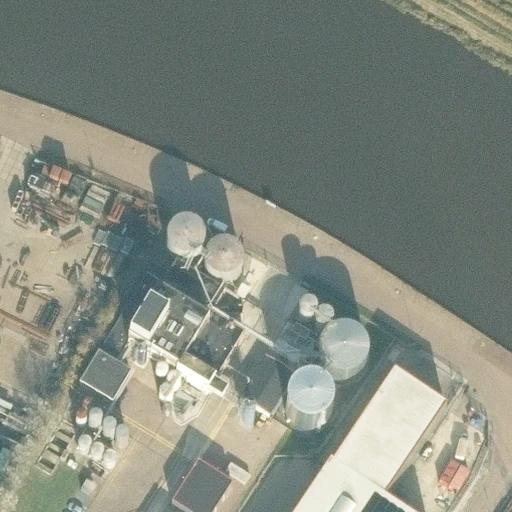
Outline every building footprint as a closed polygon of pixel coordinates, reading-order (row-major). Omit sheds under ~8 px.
[(183,223),(166,251),(193,267),(210,239),(183,223)] [(223,243),(204,272),(232,289),(250,260),(223,243)] [(152,269),(79,389),(112,409),(130,378),(115,368),(129,346),(178,376),(188,382),(186,385),(207,397),(214,387),(214,388),(245,337),(214,318),(226,298),(177,268),(170,280),(152,269)] [(366,363),(366,361),(366,359),(366,357),(366,354),(365,352),(365,350),(364,348),(362,346),(361,344),(360,343),(358,341),(356,340),(355,339),(353,338),(351,337),(348,336),(346,335),(344,335),(342,335),(340,335),(337,335),(335,336),(333,336),(331,337),(329,338),(327,340),(325,341),(324,342),(322,344),(321,346),(320,348),(319,350),(318,352),(317,354),(317,356),(317,358),(317,361),(317,363),(317,365),(318,367),(319,369),(320,371),(321,373),(322,375),(323,377),(325,378),(327,380),(329,381),(331,382),(333,383),(335,384),(337,384),(339,384),(341,384),(344,384),(346,384),(348,384),(350,383),(352,382),(354,381),(356,380),(358,379),(359,377),(361,375),(362,374),(363,372),(364,370),(365,368),(366,366),(366,363)] [(267,420),(293,378),(265,361),(239,403),(267,420)] [(158,383),(159,384),(160,384),(161,384),(162,384),(163,383),(164,383),(165,382),(166,381),(166,380),(166,379),(166,378),(166,377),(166,376),(166,375),(165,374),(164,374),(164,373),(163,373),(162,372),(161,372),(160,372),(159,373),(158,373),(157,373),(156,374),(156,375),(155,376),(155,377),(155,378),(155,379),(155,380),(155,381),(156,381),(156,382),(157,383),(158,383)] [(171,380),(170,380),(169,381),(168,381),(167,382),(166,383),(166,385),(166,386),(166,387),(166,388),(166,389),(167,390),(168,391),(168,392),(169,393),(171,393),(172,393),(173,393),(174,393),(175,393),(176,392),(177,391),(178,391),(179,389),(179,388),(179,387),(179,386),(179,385),(179,384),(178,383),(178,382),(177,381),(176,380),(174,380),(173,380),(172,379),(171,380)] [(395,380),(334,471),(386,507),(448,416),(395,380)] [(158,389),(158,388),(157,387),(156,386),(155,385),(154,385),(153,385),(152,385),(151,385),(150,386),(149,386),(149,387),(148,388),(148,389),(148,390),(148,391),(149,392),(149,393),(150,393),(151,394),(152,394),(153,394),(154,394),(155,394),(156,394),(157,393),(157,392),(158,391),(158,390),(158,389)] [(332,415),(332,413),(331,411),(331,408),(330,406),(329,404),(328,401),(327,399),(325,398),(323,396),(321,394),(319,393),(317,392),(314,391),(312,391),(310,391),(307,391),(305,391),(302,392),(300,392),(298,393),(296,395),(294,396),(292,398),(290,400),(289,402),(288,404),(287,406),(286,408),(286,411),(285,413),(286,416),(286,418),(286,421),(287,423),(288,425),(290,427),(291,429),(293,431),(295,432),(297,434),(299,435),(301,436),(304,436),(306,437),(309,437),(311,437),(314,436),(316,436),(318,435),(320,434),(322,432),(324,431),(326,429),(328,427),(329,425),(330,423),(331,420),(331,418),(332,415)] [(160,394),(159,395),(158,396),(158,397),(158,398),(158,400),(158,401),(159,402),(159,403),(160,404),(161,404),(162,405),(163,405),(164,406),(165,406),(166,406),(167,406),(168,405),(169,404),(170,404),(171,403),(171,402),(172,401),(172,400),(172,399),(172,397),(172,396),(171,395),(171,394),(170,394),(169,393),(168,392),(167,392),(166,392),(164,392),(163,392),(162,392),(161,393),(160,393),(160,394)] [(91,417),(92,416),(92,415),(92,413),(92,412),(92,411),(91,410),(90,409),(89,408),(88,408),(87,408),(86,408),(85,408),(84,409),(83,410),(82,411),(82,412),(82,413),(82,415),(82,416),(83,417),(84,418),(85,418),(86,418),(88,418),(89,418),(90,418),(91,417)] [(253,423),(253,420),(252,418),(250,417),(248,416),(245,417),(243,419),(243,422),(245,425),(248,426),(251,425),(253,423)] [(86,427),(86,426),(86,425),(86,423),(85,422),(84,422),(83,421),(82,420),(81,420),(80,420),(79,420),(78,421),(77,422),(76,423),(76,424),(75,425),(75,426),(75,427),(76,428),(76,429),(77,430),(78,430),(79,431),(81,431),(82,431),(83,430),(84,430),(85,429),(85,428),(86,427)] [(93,422),(91,422),(90,423),(89,424),(88,425),(88,426),(87,427),(87,429),(87,430),(88,431),(89,433),(90,434),(91,434),(92,435),(94,435),(95,435),(96,435),(98,434),(99,433),(100,432),(100,431),(101,430),(101,429),(101,427),(101,426),(100,425),(99,424),(98,423),(97,422),(96,422),(94,421),(93,422)] [(78,432),(63,422),(35,469),(50,479),(78,432)] [(2,441),(24,451),(32,434),(9,424),(2,441)] [(238,443),(244,433),(231,424),(225,434),(238,443)] [(115,439),(115,437),(115,436),(115,435),(114,434),(113,432),(112,432),(111,431),(110,431),(109,430),(107,431),(106,431),(105,431),(104,432),(103,433),(102,434),(102,436),(102,437),(102,438),(102,440),(103,441),(104,442),(105,443),(106,443),(107,444),(108,444),(110,444),(111,443),(112,443),(113,442),(114,441),(115,440),(115,439)] [(128,446),(128,445),(128,443),(127,442),(126,441),(125,440),(124,439),(123,439),(122,438),(120,438),(119,439),(118,439),(117,440),(116,441),(115,443),(115,444),(115,445),(115,447),(115,448),(116,449),(117,450),(118,451),(119,451),(121,452),(122,452),(124,451),(125,451),(126,450),(127,449),(127,447),(128,446)] [(90,452),(90,451),(90,450),(90,448),(89,447),(88,446),(87,445),(86,445),(85,444),(83,444),(82,445),(81,445),(80,446),(79,447),(78,448),(77,449),(77,451),(77,452),(78,453),(78,455),(79,456),(80,456),(82,457),(83,457),(84,457),(86,457),(87,457),(88,456),(89,455),(90,454),(90,452)] [(103,460),(103,459),(103,457),(103,456),(102,455),(101,454),(100,453),(99,452),(98,452),(97,452),(96,452),(94,452),(93,453),(92,453),(91,454),(91,455),(90,457),(90,458),(90,459),(90,460),(91,461),(92,463),(93,463),(94,464),(95,464),(96,465),(97,465),(99,464),(100,464),(101,463),(102,462),(102,461),(103,460)] [(115,467),(115,466),(115,464),(115,463),(114,462),(113,461),(112,460),(111,460),(110,459),(109,459),(107,459),(106,460),(105,460),(104,461),(103,462),(103,463),(102,465),(102,466),(103,467),(103,469),(104,470),(105,471),(106,471),(107,472),(108,472),(110,472),(111,472),(112,471),(113,470),(114,469),(115,468),(115,467)] [(217,511),(232,488),(198,467),(172,508),(178,511),(217,511)] [(393,511),(330,469),(300,511),(393,511)]
